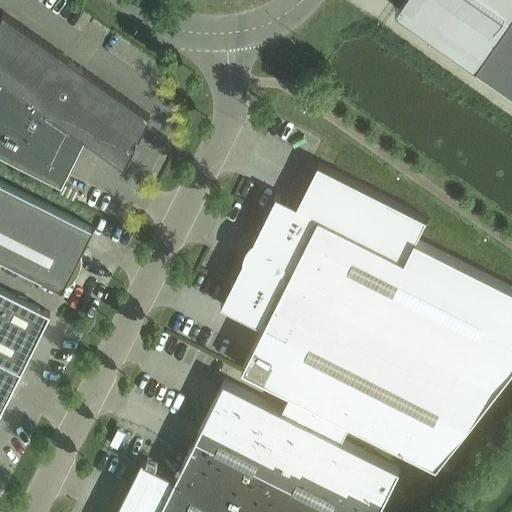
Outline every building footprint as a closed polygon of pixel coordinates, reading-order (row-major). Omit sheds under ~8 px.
[(511,0),(400,0),(396,6),(511,87),(511,0)] [(0,76),(2,78),(0,82),(0,150),(62,182),(85,137),(125,165),(136,143),(133,140),(136,135),(139,136),(150,114),(4,11),(0,18),(0,76)] [(276,193),(221,303),(264,324),(242,367),(291,391),(311,401),(351,421),(436,464),(511,367),(511,285),(415,237),(426,217),(318,162),(318,163),(297,204),(276,193)] [(94,227),(0,179),(0,256),(63,289),(94,227)] [(0,414),(22,370),(51,313),(0,287),(0,414)] [(117,511),(377,511),(400,467),(342,439),(346,430),(351,421),(311,401),(291,391),(287,400),(283,409),(234,384),(224,379),(224,380),(176,476),(144,460),(145,460),(142,458),(142,463),(117,511)]
